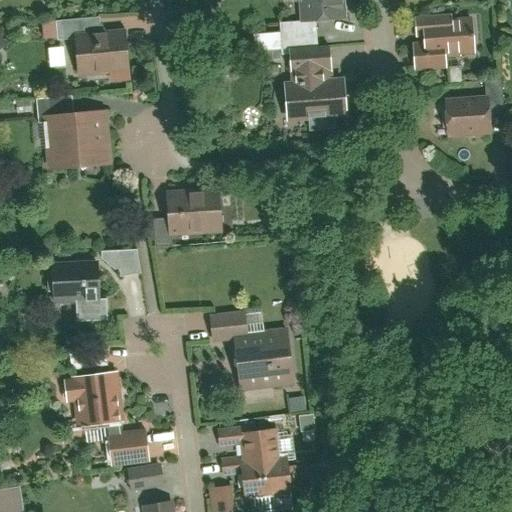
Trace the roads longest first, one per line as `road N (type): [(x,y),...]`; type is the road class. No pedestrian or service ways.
road 1 (residential): [(511,180),(444,181),(404,162),(382,0)]
road 2 (residential): [(189,511),(181,413),(151,332)]
road 3 (residential): [(155,0),(163,91),(152,143)]
